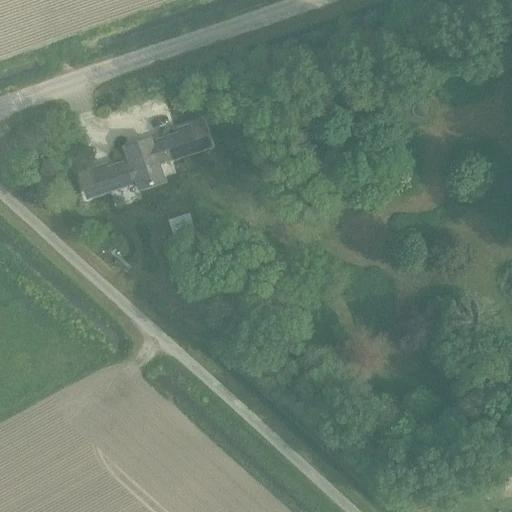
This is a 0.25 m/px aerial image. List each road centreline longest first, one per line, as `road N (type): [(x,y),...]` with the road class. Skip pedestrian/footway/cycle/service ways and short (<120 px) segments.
road 1 (unclassified): [(351,511),(0,191)]
road 2 (unclassified): [(0,107),(316,0)]
